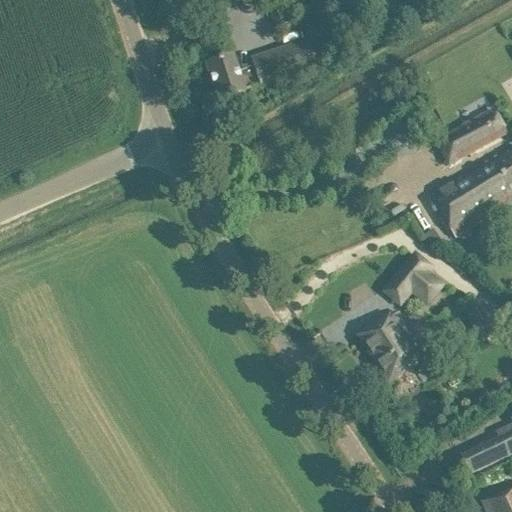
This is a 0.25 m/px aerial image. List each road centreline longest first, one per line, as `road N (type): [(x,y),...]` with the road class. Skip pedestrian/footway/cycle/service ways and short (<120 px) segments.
road 1 (unclassified): [(392,511),(242,281),(165,142)]
road 2 (unclassified): [(0,213),(165,142)]
